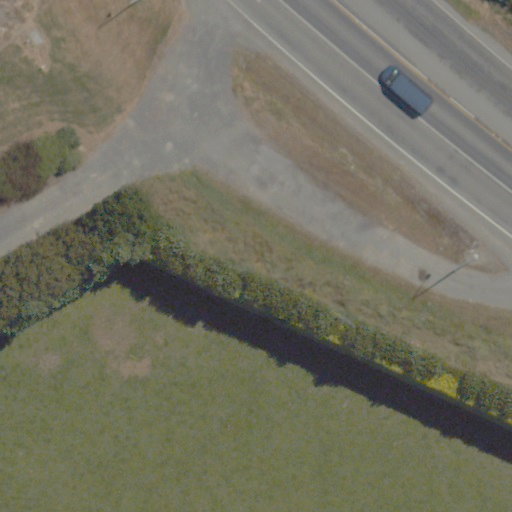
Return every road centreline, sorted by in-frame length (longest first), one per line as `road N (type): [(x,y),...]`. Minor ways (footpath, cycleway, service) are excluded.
road 1 (unknown): [(511,289),(448,289),(182,190),(137,182),(85,194),(0,244)]
road 2 (primary): [(511,144),(348,0)]
